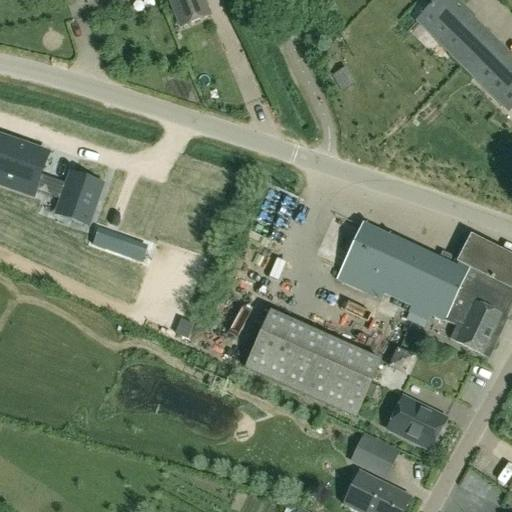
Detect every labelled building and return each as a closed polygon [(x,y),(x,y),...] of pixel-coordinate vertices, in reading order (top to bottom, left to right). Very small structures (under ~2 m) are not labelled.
[(169,0),(181,28),(210,16),(203,0),(169,0)] [(451,0),(438,0),(420,19),(454,53),(470,37),(463,29),(472,20),(451,0)] [(348,5),(311,47),(354,86),(371,67),(376,72),(397,48),(348,5)] [(493,59),(477,76),(511,110),(511,108),(511,60),(510,58),(501,67),(493,59)] [(467,88),(511,140),(511,138),(511,118),(478,79),(467,88)] [(47,156),(0,139),(0,170),(3,171),(0,178),(62,200),(57,214),(86,224),(100,185),(72,175),(68,185),(40,176),(47,156)] [(439,318),(450,265),(364,224),(337,279),(366,293),(429,323),(432,315),(439,318)] [(511,290),(511,257),(472,237),(456,268),(450,265),(439,318),(457,326),(450,340),(488,359),(508,319),(499,315),(511,290)] [(381,363),(270,313),(245,369),(356,419),(381,363)] [(417,360),(399,352),(392,369),(409,377),(417,360)] [(446,421),(403,400),(388,431),(431,452),(446,421)] [(398,453),(366,437),(355,459),(387,475),(398,453)] [(427,498),(438,473),(407,459),(395,484),(427,498)] [(360,474),(344,506),(355,511),(403,511),(410,499),(360,474)]
